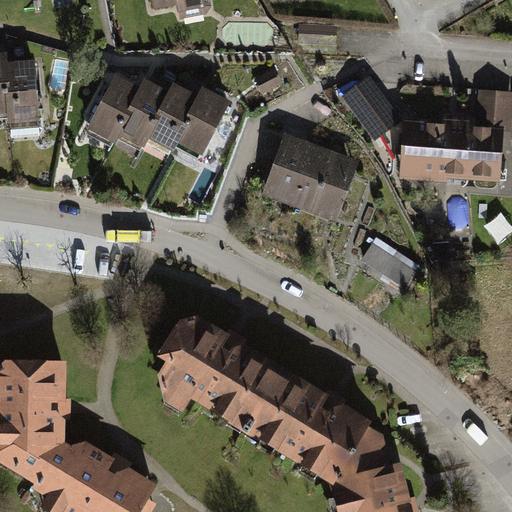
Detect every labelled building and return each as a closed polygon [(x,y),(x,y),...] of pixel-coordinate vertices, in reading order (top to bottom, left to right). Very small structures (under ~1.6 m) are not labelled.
[(209,0),(155,0),(158,11),(181,7),(184,19),(212,14),(209,0)] [(335,44),(336,25),(301,24),(301,43),(335,44)] [(12,55),(0,55),(0,119),(13,119),(13,62),(12,55)] [(41,62),(13,62),(13,119),(13,130),(42,129),(41,62)] [(119,140),(144,91),(117,77),(87,134),(114,148),(119,140)] [(372,79),(345,100),(378,143),(405,122),(372,79)] [(147,143),(173,92),(150,80),(144,91),(119,140),(142,152),(147,143)] [(176,146),(202,96),(178,83),(173,92),(147,143),(171,156),(176,146)] [(202,96),(176,146),(200,158),(231,100),(206,87),(202,96)] [(447,123),(412,121),(408,182),(453,185),(453,181),(506,184),(509,132),(511,132),(511,95),(482,93),(480,120),(448,118),(447,123)] [(360,161),(289,135),(266,198),(337,224),(360,161)] [(363,258),(405,290),(422,268),(380,235),(363,258)] [(259,437),(294,370),(205,318),(183,326),(167,359),(175,366),(168,381),(174,408),(191,418),(202,403),(259,437)] [(0,467),(39,492),(72,446),(72,364),(12,363),(0,375),(0,467)] [(294,370),(259,437),(340,486),(376,418),(294,370)] [(376,418),(340,486),(398,468),(376,418)] [(79,451),(72,446),(39,492),(53,502),(49,511),(144,511),(160,487),(93,446),(79,451)] [(398,468),(340,486),(344,511),(419,511),(408,466),(398,468)]
